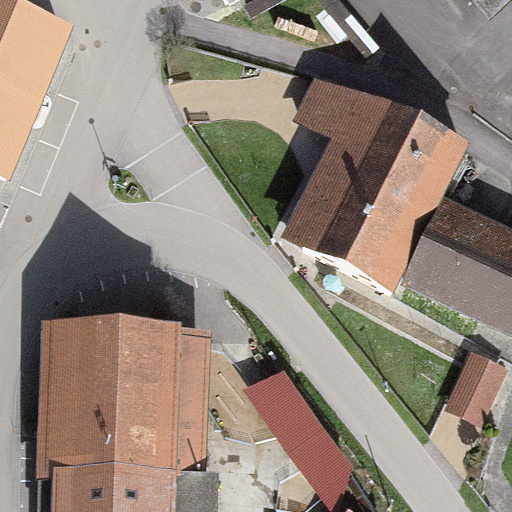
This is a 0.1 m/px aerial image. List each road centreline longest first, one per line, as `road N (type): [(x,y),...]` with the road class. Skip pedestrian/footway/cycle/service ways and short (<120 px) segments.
road 1 (residential): [(114,96),(201,221),(434,511)]
road 2 (residential): [(114,96),(58,208),(6,347),(0,450)]
